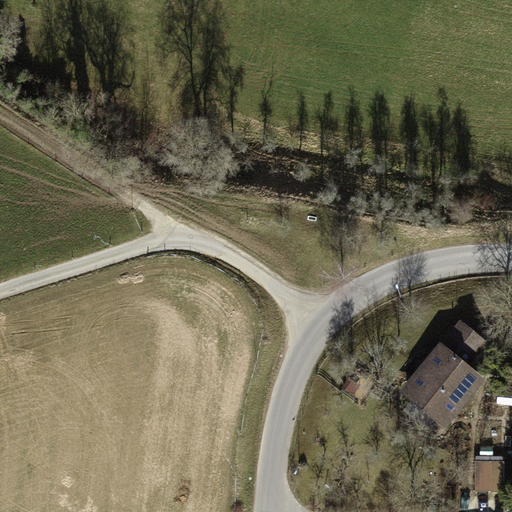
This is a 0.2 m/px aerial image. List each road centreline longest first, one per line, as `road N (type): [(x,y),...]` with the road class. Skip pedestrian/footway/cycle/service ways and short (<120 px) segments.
road 1 (tertiary): [(511,261),(443,261),(379,282),(318,327),(280,421),(275,511)]
road 2 (track): [(194,234),(0,111)]
road 3 (track): [(194,234),(0,294)]
road 4 (track): [(318,327),(194,234)]
